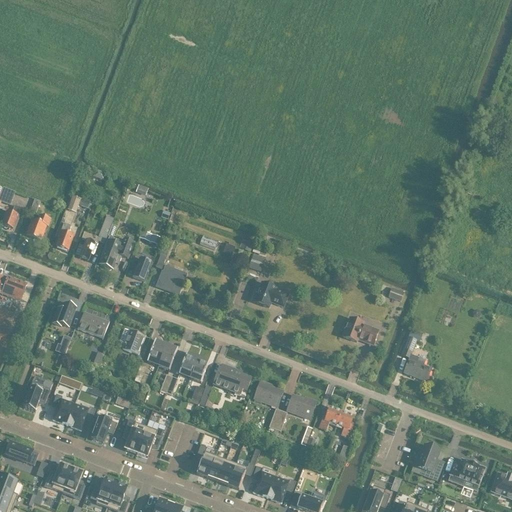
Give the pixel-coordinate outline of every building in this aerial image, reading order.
[(501,107),(507,109),(509,103),(503,101),(501,107)] [(3,187),(0,194),(0,201),(10,205),(15,192),(3,187)] [(81,199),(73,197),(68,210),(76,212),(81,199)] [(41,202),(34,199),(30,211),(36,213),(41,202)] [(82,199),(80,205),(88,208),(91,202),(82,199)] [(20,208),(15,206),(12,213),(7,211),(2,226),(4,227),(4,228),(6,229),(8,228),(13,230),(19,215),(18,215),(20,208)] [(164,210),(161,217),(168,220),(171,213),(164,210)] [(40,223),(32,220),(26,235),(40,241),(47,225),(48,226),(50,219),(42,216),(40,223)] [(114,220),(108,217),(99,239),(85,234),(83,240),(86,241),(80,257),(88,261),(91,254),(93,255),(97,245),(97,244),(98,241),(105,244),(114,220)] [(70,226),(64,224),(62,231),(60,230),(58,237),(59,238),(56,247),(61,249),(60,250),(65,252),(66,250),(67,251),(73,235),(68,233),(70,226)] [(204,229),(201,239),(216,244),(220,235),(204,229)] [(142,231),(139,238),(158,245),(161,238),(142,231)] [(102,257),(99,264),(104,266),(113,270),(115,263),(118,264),(121,256),(129,259),(135,242),(125,238),(123,242),(110,237),(108,241),(107,241),(101,256),(102,257)] [(248,241),(244,251),(250,253),(254,243),(248,241)] [(223,253),(232,256),(235,247),(226,244),(223,253)] [(162,254),(161,256),(160,256),(156,268),(163,270),(167,258),(168,259),(168,256),(162,254)] [(253,254),(251,262),(263,266),(265,258),(253,254)] [(133,277),(145,282),(152,263),(140,258),(133,277)] [(163,272),(159,282),(164,284),(162,289),(180,296),(189,275),(167,267),(165,272),(163,272)] [(4,274),(0,272),(0,290),(3,291),(2,293),(20,301),(27,283),(9,276),(6,282),(1,280),(4,274)] [(425,276),(420,288),(427,290),(431,278),(425,276)] [(254,302),(269,308),(271,302),(284,307),(289,294),(276,289),(277,289),(262,283),(254,302)] [(404,293),(392,289),(389,297),(401,302),(404,293)] [(59,308),(53,324),(63,327),(63,326),(69,328),(77,308),(65,303),(63,310),(59,308)] [(84,313),(78,330),(102,340),(109,323),(99,319),(98,320),(91,317),(92,316),(84,313)] [(357,342),(358,338),(363,340),(363,341),(374,345),(379,331),(363,325),(364,323),(350,318),(348,324),(347,323),(345,324),(343,328),(344,330),(346,331),(343,337),(357,342)] [(124,329),(120,341),(121,344),(125,345),(123,351),(137,356),(136,359),(142,362),(147,349),(141,347),(145,337),(124,329)] [(411,329),(408,338),(401,356),(410,359),(404,374),(426,382),(431,368),(424,366),(426,360),(419,358),(411,355),(417,341),(419,342),(422,334),(411,329)] [(147,363),(158,367),(167,345),(156,340),(147,363)] [(58,345),(55,352),(65,356),(68,349),(58,345)] [(178,349),(167,345),(158,367),(170,371),(178,349)] [(98,368),(103,354),(98,352),(93,366),(98,368)] [(179,375),(190,379),(198,357),(188,353),(179,375)] [(209,361),(198,357),(190,379),(201,383),(209,361)] [(134,382),(140,384),(146,368),(141,366),(134,382)] [(223,366),(220,372),(218,372),(214,383),(230,389),(229,391),(241,395),(243,388),(248,389),(252,379),(236,373),(237,371),(223,366)] [(166,394),(172,378),(167,376),(161,392),(166,394)] [(65,377),(62,385),(70,388),(73,380),(65,377)] [(172,378),(166,394),(172,396),(178,380),(172,378)] [(269,385),(260,382),(254,400),(278,408),(283,393),(268,387),(269,385)] [(23,407),(23,408),(24,408),(35,412),(36,412),(35,412),(39,402),(45,404),(50,390),(45,388),(44,387),(33,383),(32,383),(32,384),(31,388),(31,387),(30,388),(31,388),(23,407)] [(197,406),(204,390),(197,387),(190,403),(197,406)] [(218,391),(207,387),(200,405),(211,409),(218,391)] [(56,395),(52,406),(58,408),(53,420),(53,421),(67,426),(75,405),(61,400),(62,397),(56,395)] [(308,401),(293,396),(287,412),(310,420),(317,403),(308,400),(308,401)] [(118,398),(116,404),(128,409),(131,402),(118,398)] [(75,405),(67,426),(81,431),(82,431),(81,431),(86,419),(91,421),(96,410),(90,407),(89,410),(75,405)] [(342,412),(329,407),(327,413),(325,413),(319,428),(327,431),(329,424),(336,427),(342,412)] [(275,431),(282,412),(276,410),(269,428),(275,431)] [(282,412),(275,431),(281,433),(287,414),(282,412)] [(336,427),(344,430),(341,436),(348,439),(354,424),(351,423),(354,416),(342,412),(336,427)] [(100,414),(91,439),(103,443),(107,433),(113,435),(117,424),(111,422),(112,419),(100,414)] [(128,426),(123,437),(129,440),(125,450),(137,454),(147,427),(135,423),(133,428),(128,426)] [(147,427),(137,454),(148,458),(151,448),(157,450),(162,439),(156,436),(158,431),(147,427)] [(305,446),(312,428),(307,427),(301,445),(305,446)] [(158,431),(156,436),(162,439),(164,431),(158,429),(158,431)] [(310,438),(306,447),(313,449),(316,440),(310,438)] [(11,444),(6,456),(34,467),(39,454),(11,444)] [(201,446),(196,457),(202,459),(197,474),(208,479),(216,456),(205,452),(207,448),(201,446)] [(419,452),(416,460),(419,461),(417,467),(426,471),(424,476),(437,482),(442,468),(435,465),(440,452),(436,451),(437,450),(428,447),(425,446),(422,453),(419,452)] [(216,456),(208,479),(218,482),(226,460),(216,456)] [(226,460),(218,482),(228,486),(236,464),(226,460)] [(451,476),(449,481),(477,492),(485,470),(485,469),(484,469),(477,466),(478,465),(477,465),(471,463),(470,462),(470,463),(463,460),(462,460),(461,461),(462,461),(460,466),(454,464),(450,476),(451,476)] [(42,462),(39,468),(46,471),(48,464),(42,462)] [(236,464),(228,486),(239,490),(245,475),(250,478),(255,466),(249,464),(247,468),(236,464)] [(51,472),(46,487),(63,493),(72,469),(61,465),(57,475),(51,472)] [(257,467),(252,479),(258,481),(254,493),(253,492),(253,493),(267,498),(277,473),(263,468),(262,469),(257,467)] [(72,469),(63,493),(80,500),(85,485),(79,483),(83,473),(72,469)] [(277,473),(267,498),(282,504),(282,503),(281,503),(286,491),(292,494),(296,482),(290,480),(289,482),(276,477),(277,473)] [(498,474),(492,492),(511,500),(511,475),(509,474),(509,476),(508,476),(508,475),(507,475),(507,476),(507,477),(498,474)] [(0,475),(0,488),(18,495),(13,493),(17,483),(0,475)] [(96,487),(91,499),(97,501),(96,504),(107,508),(116,484),(105,479),(102,489),(96,487)] [(116,484),(107,508),(117,511),(125,511),(130,500),(124,498),(127,488),(116,484)] [(364,511),(363,511),(377,511),(379,507),(385,509),(390,495),(385,493),(385,492),(385,490),(384,490),(374,486),(375,486),(373,486),(373,487),(364,511)] [(0,488),(0,500),(14,505),(18,495),(0,488)] [(296,493),(291,505),(297,507),(297,508),(308,511),(320,511),(324,504),(323,503),(323,504),(302,496),(302,495),(301,495),(296,493)] [(35,502),(34,504),(40,506),(42,500),(36,498),(35,502)] [(0,500),(0,511),(2,511),(11,511),(14,505),(0,500)] [(151,508),(149,511),(168,511),(171,504),(160,500),(160,501),(157,510),(151,508)] [(400,503),(396,511),(415,511),(418,506),(407,502),(405,505),(400,503)]
